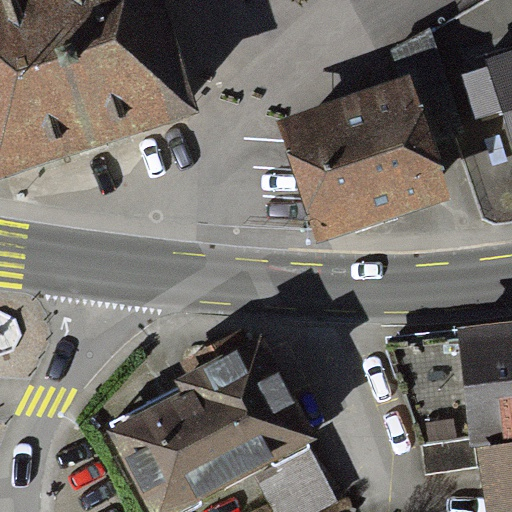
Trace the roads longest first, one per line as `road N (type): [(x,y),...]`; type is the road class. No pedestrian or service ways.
road 1 (primary): [(511,277),(409,288),(110,271)]
road 2 (residential): [(35,257),(323,63)]
road 3 (residential): [(0,496),(103,303),(110,271)]
